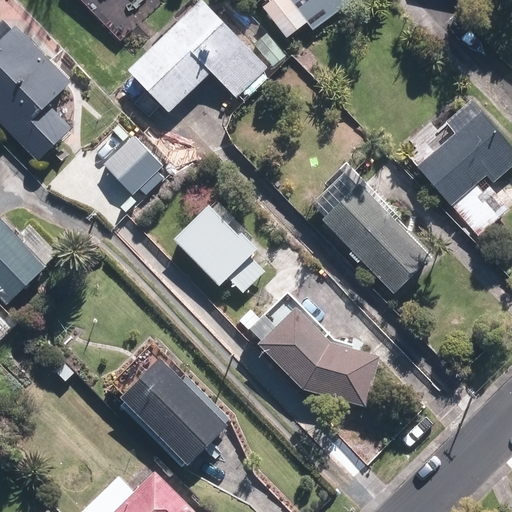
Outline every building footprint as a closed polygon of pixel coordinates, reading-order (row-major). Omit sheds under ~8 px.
[(290,0),(277,0),(267,8),(291,39),(310,24),(290,0)] [(305,0),(318,16),(338,0),(305,0)] [(194,4),(123,75),(165,117),(206,77),(234,99),(262,72),(194,4)] [(0,67),(2,70),(0,72),(0,109),(45,156),(75,128),(54,106),(77,83),(28,31),(0,57),(0,67)] [(511,138),(488,111),(421,167),(455,207),(511,158),(511,138)] [(132,141),(105,165),(130,192),(156,168),(132,141)] [(352,193),(321,224),(390,294),(421,263),(352,193)] [(207,212),(174,244),(216,286),(248,253),(207,212)] [(3,220),(0,223),(0,286),(14,302),(50,267),(3,220)] [(288,320),(256,348),(300,391),(359,407),(370,363),(321,351),(288,320)] [(172,363),(138,396),(201,458),(235,425),(172,363)] [(197,511),(165,479),(130,511),(197,511)]
